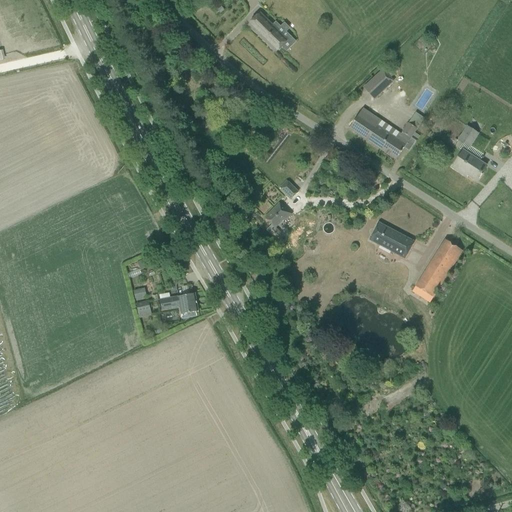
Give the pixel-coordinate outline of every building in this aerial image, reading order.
[(248,26),(276,53),(288,40),(260,13),(248,26)] [(363,89),(373,100),(393,81),(383,71),(363,89)] [(355,121),(349,129),(395,161),(401,152),(404,148),(410,138),(411,139),(424,119),(422,118),(415,113),(408,123),(402,133),(401,135),(380,121),(362,109),(355,121)] [(457,141),(469,149),(479,134),(467,126),(457,141)] [(461,171),(477,181),(485,168),(462,153),(458,159),(452,168),(460,173),(461,171)] [(280,190),(291,200),(298,193),(288,182),(280,190)] [(286,217),(287,219),(291,215),(279,204),(264,219),(271,225),(275,229),(275,228),(286,217)] [(413,243),(378,224),(370,241),(380,246),(378,249),(389,255),(391,252),(404,259),(413,243)] [(271,225),(266,231),(275,240),(276,240),(277,240),(278,240),(279,240),(280,240),(280,239),(281,239),(281,238),(281,237),(282,237),(282,236),(282,235),(281,235),(281,234),(281,233),(275,228),(275,229),(271,225)] [(411,291),(428,303),(462,252),(445,240),(411,291)] [(177,273),(172,276),(176,282),(180,280),(177,273)] [(144,288),(133,290),(135,299),(146,296),(144,288)] [(185,296),(160,300),(161,309),(179,306),(180,315),(181,315),(182,320),(197,317),(196,313),(198,312),(195,294),(185,296)] [(136,304),(139,319),(151,316),(148,301),(136,304)]
